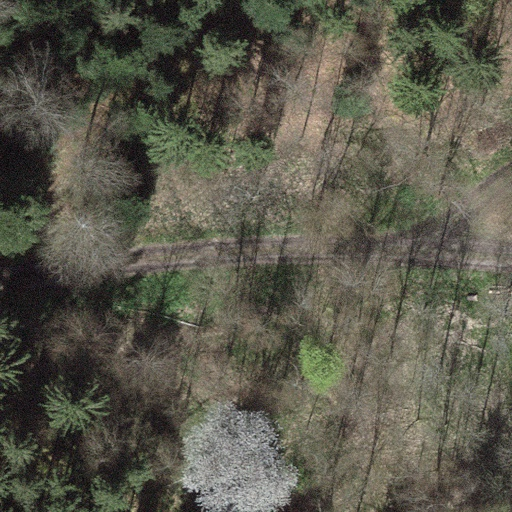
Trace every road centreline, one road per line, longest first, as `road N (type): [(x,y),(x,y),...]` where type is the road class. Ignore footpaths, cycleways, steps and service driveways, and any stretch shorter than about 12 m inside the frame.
road 1 (track): [(403,249),(0,277)]
road 2 (track): [(511,254),(403,249),(511,170)]
